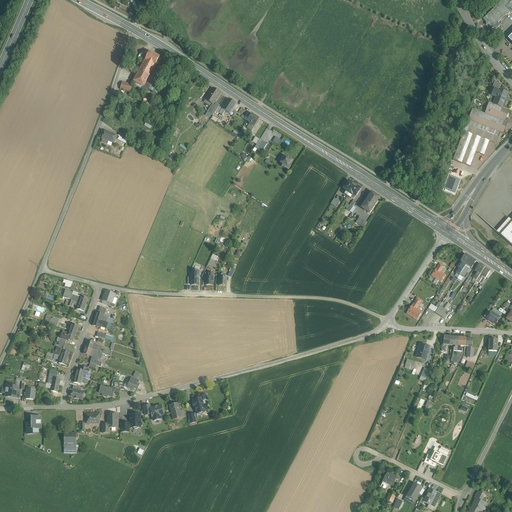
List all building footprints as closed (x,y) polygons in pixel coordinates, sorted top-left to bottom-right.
[(511,2),(509,0),(502,0),(483,20),(486,22),(488,22),(489,24),(489,26),(491,28),(495,28),(496,29),(500,25),(497,23),(507,14),(508,15),(510,12),(511,13),(511,12),(511,2)] [(160,58),(150,52),(145,61),(155,66),(160,58)] [(145,61),(134,82),(144,87),(153,70),(155,66),(145,61)] [(153,70),(144,87),(154,93),(163,76),(153,70)] [(122,82),(120,90),(130,92),(132,84),(122,82)] [(501,84),(495,82),(492,88),(494,89),(498,90),(501,84)] [(213,88),(205,100),(205,101),(205,102),(209,105),(210,105),(212,103),(214,104),(221,93),(213,88)] [(498,90),(494,89),(492,95),(496,97),(493,105),(502,108),(507,94),(498,90)] [(236,104),(228,99),(219,113),(222,115),(225,112),(224,111),(225,111),(229,113),(228,113),(229,114),(229,113),(230,114),(236,104)] [(212,105),(207,112),(213,116),(219,105),(216,103),(214,106),(213,105),(212,105)] [(493,105),(489,103),(485,114),(504,121),(508,110),(502,108),(493,105)] [(485,114),(472,109),(468,121),(499,133),(502,134),(506,122),(504,121),(485,114)] [(259,119),(251,114),(247,121),(250,123),(247,128),(251,131),(259,119)] [(234,121),(227,117),(225,121),(228,123),(226,126),(229,128),(234,121)] [(499,133),(468,121),(464,132),(453,161),(470,167),(476,153),(484,156),(489,142),(495,144),(499,133)] [(116,135),(105,131),(102,139),(112,143),(116,135)] [(276,137),(273,142),(278,145),(281,140),(276,137)] [(267,144),(260,140),(257,144),(259,146),(257,149),(261,152),(267,144)] [(285,156),(281,163),(283,165),(282,166),(285,169),(286,167),(287,167),(292,161),(285,156)] [(355,185),(348,181),(343,189),(347,191),(344,194),(347,196),(355,185)] [(355,185),(347,196),(353,200),(354,200),(361,189),(355,185)] [(379,198),(372,193),(362,208),(369,213),(379,198)] [(340,202),(334,198),(331,204),(336,207),(340,202)] [(353,201),(347,210),(350,212),(352,213),(355,208),(353,207),(355,203),(353,201)] [(367,223),(359,217),(356,223),(364,228),(367,223)] [(511,222),(500,235),(511,245),(511,222)] [(465,255),(461,262),(463,263),(460,266),(461,266),(456,273),(459,275),(465,267),(470,258),(465,255)] [(470,258),(465,267),(469,269),(470,268),(471,269),(476,262),(470,258)] [(216,261),(211,259),(208,266),(207,266),(206,269),(207,269),(209,266),(212,268),(216,261)] [(478,273),(477,276),(476,275),(473,279),(476,281),(479,277),(485,268),(479,264),(475,271),(478,273)] [(465,267),(459,275),(463,278),(469,269),(465,267)] [(485,268),(479,277),(481,278),(482,276),(485,278),(490,271),(485,268)] [(446,276),(436,269),(431,276),(433,277),(441,283),(446,276)] [(214,273),(208,273),(208,277),(205,277),(205,286),(213,286),(213,278),(214,278),(214,273)] [(64,279),(63,283),(66,284),(65,286),(71,288),(72,282),(64,279)] [(72,293),(66,290),(63,297),(70,300),(72,295),(72,293)] [(115,294),(106,291),(103,301),(109,303),(111,304),(111,303),(115,294)] [(88,299),(81,297),(81,298),(72,295),(70,300),(73,301),(86,305),(88,299)] [(86,305),(73,301),(72,304),(78,306),(77,309),(84,312),(86,305)] [(422,312),(412,305),(406,314),(416,321),(422,312)] [(99,313),(97,312),(95,319),(102,321),(106,323),(107,320),(103,319),(104,314),(105,314),(106,309),(100,307),(99,313)] [(446,311),(440,307),(436,313),(442,317),(445,313),(446,311)] [(500,318),(491,312),(486,318),(495,324),(500,318)] [(59,320),(53,318),(51,324),(57,326),(59,320)] [(95,319),(92,325),(100,328),(100,326),(106,328),(108,323),(106,323),(102,321),(95,319)] [(79,326),(72,324),(71,326),(70,330),(77,333),(79,326)] [(77,333),(70,330),(67,337),(74,339),(77,333)] [(451,337),(444,337),(443,345),(442,345),(442,351),(445,351),(446,345),(450,346),(451,337)] [(472,338),(465,338),(465,347),(467,347),(467,357),(473,358),(473,349),(472,349),(472,347),(472,338)] [(497,340),(489,340),(488,351),(488,352),(497,352),(497,340)] [(96,344),(87,341),(85,347),(96,351),(98,346),(96,346),(96,344)] [(429,347),(420,344),(416,357),(425,360),(429,347)] [(96,351),(85,347),(83,354),(92,357),(99,359),(101,353),(96,351)] [(63,349),(58,348),(56,351),(56,352),(55,355),(68,359),(70,353),(63,351),(63,349)] [(497,352),(488,352),(488,351),(487,351),(486,358),(489,358),(489,361),(494,361),(494,358),(497,352)] [(461,352),(457,352),(457,355),(455,359),(458,360),(456,363),(458,364),(462,355),(463,352),(461,352)] [(52,354),(48,353),(45,359),(53,362),(54,359),(54,358),(55,355),(52,354)] [(55,355),(54,358),(54,359),(60,360),(58,363),(65,366),(68,359),(55,355)] [(415,362),(405,359),(402,367),(413,370),(415,362)] [(83,371),(77,369),(75,376),(84,379),(86,379),(87,375),(88,375),(89,370),(86,370),(86,369),(84,368),(83,371)] [(425,382),(430,370),(424,368),(419,380),(425,382)] [(58,373),(50,371),(48,384),(59,386),(60,380),(56,379),(58,373)] [(84,379),(75,376),(74,383),(81,385),(81,383),(83,384),(83,383),(84,379)] [(138,383),(131,381),(130,382),(130,381),(127,388),(132,390),(139,393),(140,389),(138,389),(140,385),(138,384),(138,383)] [(18,387),(13,386),(13,385),(7,384),(7,389),(6,389),(6,393),(6,397),(11,398),(11,397),(16,397),(17,390),(18,390),(18,387)] [(48,384),(46,384),(46,387),(47,388),(47,387),(51,388),(51,391),(58,393),(59,386),(48,384)] [(111,390),(101,387),(99,393),(103,394),(102,396),(108,397),(108,396),(113,398),(114,393),(113,393),(114,391),(111,390)] [(25,399),(35,400),(36,389),(26,389),(25,399)] [(81,392),(73,390),(71,397),(74,397),(74,398),(78,399),(79,399),(83,400),(84,393),(81,392)] [(201,398),(193,400),(194,404),(195,405),(193,406),(194,408),(195,408),(195,410),(196,410),(197,414),(205,412),(205,410),(208,409),(207,404),(206,405),(204,400),(207,399),(206,395),(200,396),(201,398)] [(429,400),(423,410),(429,413),(435,401),(432,400),(429,398),(428,400),(429,400)] [(178,403),(170,405),(173,420),(182,418),(180,411),(178,403)] [(164,415),(163,404),(151,406),(150,404),(143,406),(145,416),(151,415),(152,421),(162,420),(161,416),(164,415)] [(194,413),(188,415),(190,424),(196,422),(194,413)] [(99,414),(86,415),(86,424),(99,424),(99,414)] [(117,418),(117,414),(108,414),(108,424),(108,428),(117,428),(117,422),(118,422),(119,421),(119,419),(117,418)] [(140,423),(140,415),(131,415),(131,417),(130,417),(130,421),(131,421),(131,424),(129,424),(129,427),(131,427),(131,428),(134,428),(134,429),(135,430),(137,430),(138,428),(140,428),(140,427),(141,427),(142,426),(142,424),(141,423),(140,423)] [(41,429),(41,417),(32,417),(32,429),(41,429)] [(77,434),(64,434),(64,449),(77,449),(77,434)] [(448,454),(440,450),(439,449),(435,458),(434,461),(435,462),(439,453),(447,457),(449,454),(448,454)] [(447,457),(439,453),(435,462),(438,463),(438,462),(440,463),(439,464),(443,466),(447,457)] [(440,463),(438,462),(438,463),(435,462),(435,464),(443,468),(448,458),(447,457),(443,466),(439,464),(440,463)] [(397,477),(387,473),(381,485),(385,487),(387,483),(393,486),(395,482),(397,478),(397,477)] [(413,483),(405,496),(414,502),(422,488),(413,483)] [(436,492),(429,489),(427,493),(428,494),(423,502),(430,505),(436,492)] [(486,495),(478,491),(475,498),(476,498),(485,503),(486,500),(484,499),(486,495)] [(396,495),(390,492),(387,499),(393,502),(396,495)] [(441,495),(436,492),(430,505),(434,508),(441,495)] [(474,505),(481,509),(484,503),(485,503),(476,498),(473,505),(474,505)]
